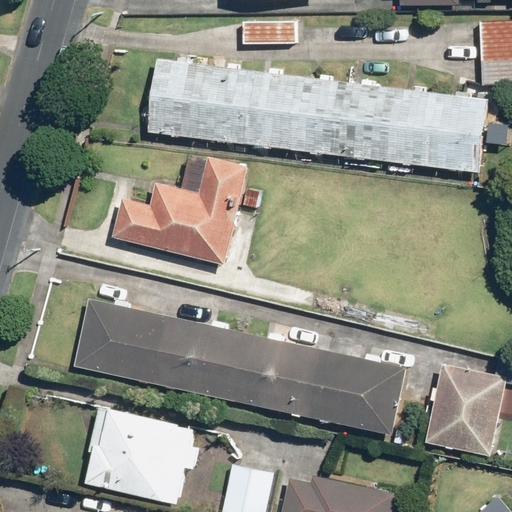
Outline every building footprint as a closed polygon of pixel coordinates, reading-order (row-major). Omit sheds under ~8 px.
[(511,17),(485,19),(487,85),(511,84),(511,17)] [(300,21),(248,18),(246,42),(299,44),(300,21)] [(495,98),(164,58),(155,129),(487,169),(495,98)] [(157,203),(127,196),(117,235),(231,263),(255,164),(215,155),(206,192),(162,181),(157,203)] [(412,365),(95,297),(81,364),(397,432),(412,365)] [(499,373),(449,362),(432,440),(496,454),(511,380),(511,357),(503,356),(499,373)] [(201,426),(105,404),(95,449),(99,450),(92,480),(183,501),(201,426)] [(270,511),(280,470),(238,461),(227,511),(229,511),(270,511)] [(316,480),(296,476),(288,511),(399,511),(405,491),(318,472),(316,480)] [(511,511),(511,504),(504,495),(483,511),(511,511)]
